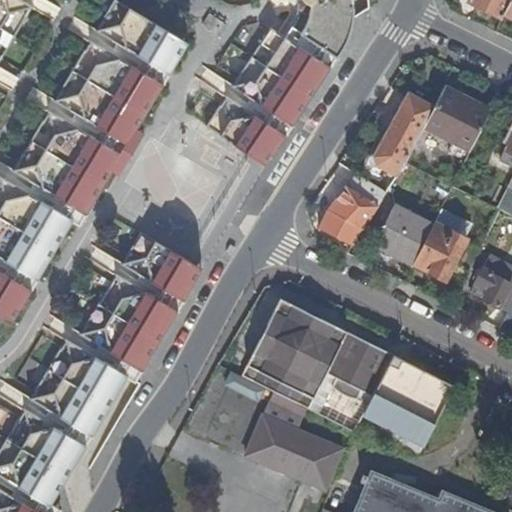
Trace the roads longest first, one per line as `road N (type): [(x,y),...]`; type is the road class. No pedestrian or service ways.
road 1 (residential): [(258,241),(178,384),(93,511)]
road 2 (residential): [(258,241),(511,368)]
road 3 (residential): [(405,13),(258,241)]
road 4 (residential): [(405,13),(511,68)]
